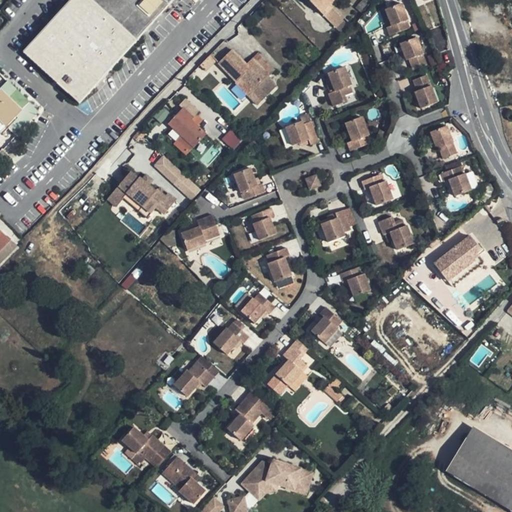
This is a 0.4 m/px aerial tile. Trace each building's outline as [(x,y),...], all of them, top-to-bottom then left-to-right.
[(71,0),(25,52),(81,102),(139,38),(170,3),(172,0),(71,0)] [(334,0),(307,0),(321,14),(330,5),(334,0)] [(405,20),(399,4),(383,10),(389,26),(384,28),(387,36),(408,29),(404,20),(405,20)] [(334,27),(343,18),(330,5),(321,14),(334,27)] [(425,65),(415,38),(398,45),(405,61),(407,60),(411,71),(425,65)] [(309,58),(316,51),(312,47),(305,54),(309,58)] [(250,69),(246,65),(231,50),(218,64),(236,83),(240,79),(262,101),(276,87),(267,78),(269,76),(256,63),(250,69)] [(257,54),(246,65),(250,69),(256,63),(269,76),(275,71),(257,54)] [(349,87),(343,71),(327,77),(334,93),(327,96),(331,108),(345,103),(343,97),(351,94),(348,88),(349,87)] [(436,103),(425,75),(411,81),(416,92),(414,93),(420,109),(436,103)] [(240,79),(236,83),(235,84),(257,105),(262,101),(240,79)] [(13,135),(36,112),(16,92),(8,99),(0,91),(0,90),(0,132),(5,127),(13,135)] [(180,136),(192,148),(206,134),(196,126),(191,121),(193,118),(198,112),(185,100),(179,106),(182,110),(168,125),(180,136)] [(349,151),(370,143),(367,135),(368,135),(361,117),(344,123),(351,141),(345,144),(349,151)] [(317,143),(309,123),(300,126),(299,123),(283,129),(290,146),(306,140),(308,146),(317,143)] [(456,154),(445,126),(429,133),(435,149),(437,148),(441,159),(456,154)] [(229,130),(221,140),(234,149),(241,140),(229,130)] [(138,142),(143,137),(139,133),(134,138),(138,142)] [(189,152),(192,148),(180,136),(177,140),(189,152)] [(191,201),(201,190),(163,154),(153,165),(191,201)] [(455,196),(471,189),(465,173),(463,174),(460,166),(440,174),(443,182),(448,180),(455,196)] [(255,188),(248,170),(232,177),(239,194),(240,194),(243,201),(264,193),(261,185),(255,188)] [(142,206),(138,211),(147,218),(165,197),(156,189),(155,191),(139,178),(138,179),(129,173),(118,186),(142,206)] [(377,205),(393,199),(386,182),(385,182),(382,174),(361,183),(364,190),(370,188),(377,205)] [(315,176),(305,180),(309,190),(319,186),(315,176)] [(122,198),(138,211),(142,206),(118,186),(107,199),(115,206),(122,198)] [(270,208),(251,216),(254,224),(252,225),(259,241),(276,234),(269,218),(274,216),(270,208)] [(337,219),(321,225),(328,243),(345,237),(344,234),(352,231),(343,210),(335,213),(337,219)] [(412,239),(406,224),(404,225),(401,218),(393,221),(391,215),(377,220),(382,233),(389,231),(395,246),(412,239)] [(219,237),(211,217),(196,223),(199,229),(181,236),(187,252),(206,245),(205,242),(219,237)] [(434,264),(447,281),(479,257),(476,254),(480,251),(469,237),(434,264)] [(286,248),(265,256),(269,264),(267,265),(275,283),(291,276),(284,259),(290,256),(286,248)] [(479,257),(447,281),(452,288),(484,264),(479,257)] [(370,289),(364,273),(362,274),(359,266),(339,274),(342,282),(347,280),(354,296),(370,289)] [(126,290),(136,280),(130,274),(121,284),(126,290)] [(275,308),(258,294),(253,301),(252,300),(241,313),(254,324),(265,311),(269,315),(275,308)] [(343,321),(327,307),(321,313),(325,317),(311,332),(325,343),(338,328),(337,327),(343,321)] [(249,338),(232,324),(227,331),(225,330),(213,344),(226,355),(239,341),(243,345),(249,338)] [(305,354),(293,344),(284,355),(290,359),(277,374),(290,386),(303,371),(302,370),(307,364),(301,359),(305,354)] [(214,378),(202,368),(198,373),(192,367),(187,373),(186,372),(173,386),(187,398),(199,383),(205,388),(214,378)] [(261,412),(245,398),(235,409),(240,414),(226,429),(240,440),(253,425),(251,424),(261,412)] [(511,450),(473,427),(447,471),(511,509),(511,450)] [(147,440),(132,428),(121,441),(136,454),(137,452),(149,462),(163,446),(151,435),(147,440)] [(306,496),(314,472),(273,459),(269,463),(261,460),(243,480),(246,495),(227,499),(229,511),(247,511),(263,495),(273,493),(279,487),(306,496)] [(191,470),(179,460),(166,476),(178,486),(177,488),(192,501),(203,487),(187,475),(191,470)] [(219,511),(224,506),(212,496),(199,511),(219,511)]
